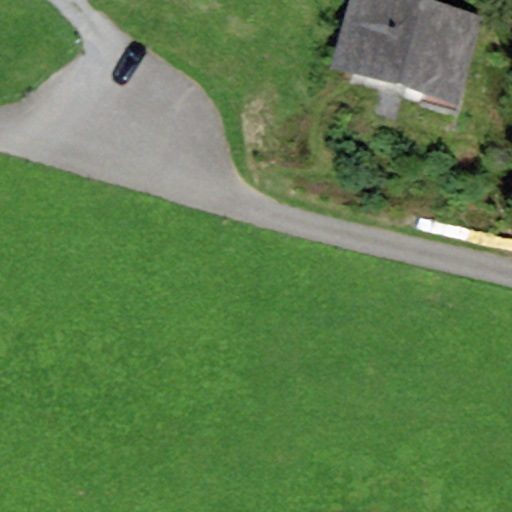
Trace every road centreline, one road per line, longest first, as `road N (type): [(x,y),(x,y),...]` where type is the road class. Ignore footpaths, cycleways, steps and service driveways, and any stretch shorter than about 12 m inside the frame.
road 1 (unclassified): [(0,128),(270,213),(511,273)]
road 2 (track): [(73,0),(95,37),(96,55),(36,136)]
